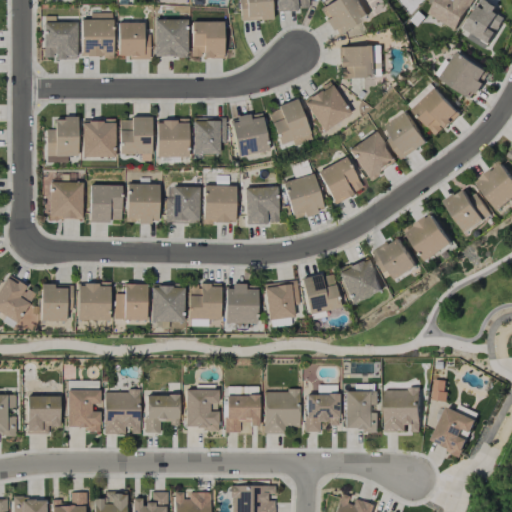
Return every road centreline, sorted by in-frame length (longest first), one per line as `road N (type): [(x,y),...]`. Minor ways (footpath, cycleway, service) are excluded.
road 1 (residential): [(511,100),(483,142),(320,243),(254,254),(23,248)]
road 2 (residential): [(411,479),(352,464),(0,469)]
road 3 (residential): [(296,55),(245,84),(22,89)]
road 4 (residential): [(20,0),(23,248)]
